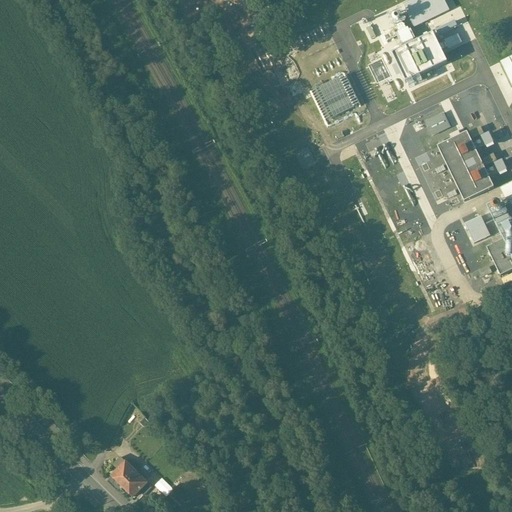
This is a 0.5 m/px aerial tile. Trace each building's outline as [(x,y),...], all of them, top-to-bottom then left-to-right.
[(308,22),(311,28),(320,24),(317,18),(308,22)] [(331,47),(326,50),(337,73),(341,71),(331,47)] [(511,57),(502,62),(511,84),(511,57)] [(315,88),(329,120),(358,108),(345,76),(315,88)] [(444,114),(426,123),(432,137),(450,128),(444,114)] [(453,141),(462,136),(459,131),(450,136),(453,141)] [(467,134),(438,148),(464,203),(489,192),(494,189),(489,178),(491,177),(492,179),(495,178),(494,176),(505,170),(502,164),(486,172),(476,151),(478,150),(479,152),(482,151),(481,149),(492,143),(489,137),(473,144),(467,134)] [(304,171),(316,164),(308,148),(295,154),(304,171)] [(443,167),(435,171),(438,175),(446,171),(443,167)] [(511,184),(502,189),(509,203),(511,201),(511,184)] [(455,191),(448,195),(450,200),(457,196),(455,191)] [(466,224),(475,244),(492,237),(482,217),(466,224)] [(511,237),(487,250),(501,278),(511,273),(511,237)] [(489,268),(479,273),(482,279),(492,274),(489,268)] [(511,275),(502,280),(505,286),(511,282),(511,275)] [(149,423),(141,415),(136,420),(143,428),(149,423)] [(120,458),(113,466),(117,471),(125,463),(120,458)] [(117,471),(111,477),(122,488),(137,473),(126,463),(125,463),(117,471)] [(137,473),(122,488),(133,498),(139,492),(147,485),(147,484),(137,473)] [(163,478),(156,486),(167,497),(174,489),(163,478)] [(147,485),(139,492),(144,497),(151,489),(147,485)]
